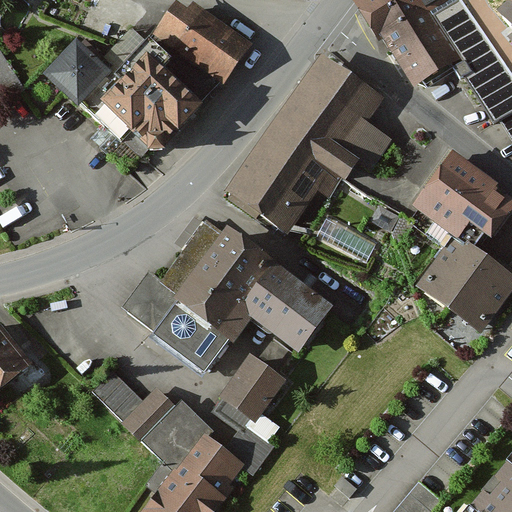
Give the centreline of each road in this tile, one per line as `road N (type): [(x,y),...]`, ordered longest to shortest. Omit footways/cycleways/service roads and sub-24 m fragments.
road 1 (tertiary): [(0,278),(95,248),(158,210),(232,136),(324,18)]
road 2 (residential): [(324,18),(511,183)]
road 3 (residential): [(491,365),(366,511)]
